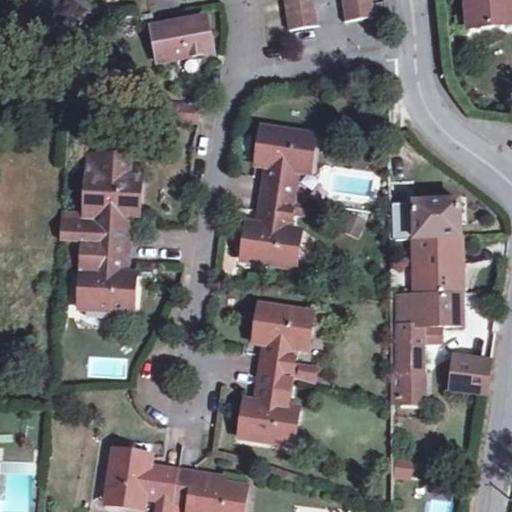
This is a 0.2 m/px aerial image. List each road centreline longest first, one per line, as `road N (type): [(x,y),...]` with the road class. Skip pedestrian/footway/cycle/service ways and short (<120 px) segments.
road 1 (residential): [(416,52),(236,67),(183,390)]
road 2 (unclassified): [(511,184),(439,127),(420,96),(416,52)]
road 3 (unclassified): [(490,511),(511,365)]
